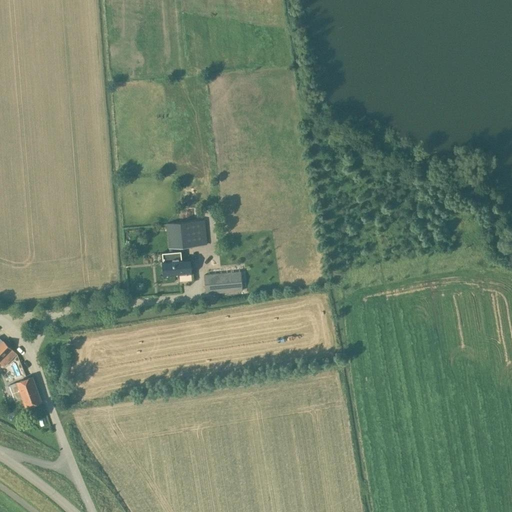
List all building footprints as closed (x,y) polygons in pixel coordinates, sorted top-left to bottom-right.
[(207,244),(205,219),(166,223),(168,248),(207,244)] [(181,257),(180,250),(161,252),(162,260),(161,260),(163,275),(190,272),(189,257),(181,257)] [(242,291),(241,270),(204,274),(206,294),(242,291)] [(13,350),(3,341),(0,343),(0,362),(0,363),(13,350)] [(32,377),(17,382),(10,385),(15,401),(23,398),(26,407),(41,402),(32,377)] [(41,426),(47,424),(44,417),(39,419),(41,426)]
